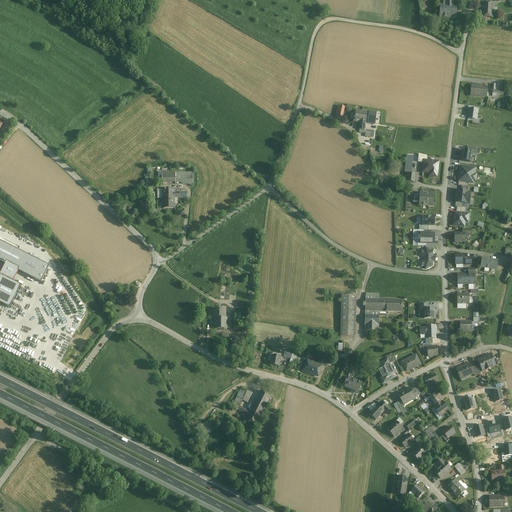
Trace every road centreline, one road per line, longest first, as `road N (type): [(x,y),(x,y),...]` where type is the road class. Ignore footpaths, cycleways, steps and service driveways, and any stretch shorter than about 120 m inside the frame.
road 1 (motorway): [(267,511),(0,376)]
road 2 (motorway): [(0,395),(228,511)]
road 3 (residential): [(299,104),(325,19),(422,32),(462,54)]
road 4 (residential): [(350,413),(301,382),(243,369),(140,319)]
road 5 (residential): [(0,112),(156,260)]
road 6 (residential): [(269,185),(358,258),(444,273)]
road 7 (residential): [(34,436),(195,511)]
road 8 (unclassified): [(299,104),(351,128),(385,174),(445,188)]
road 9 (residential): [(140,319),(111,329),(34,436)]
road 10 (residential): [(446,360),(477,471),(479,511)]
road 11 (residential): [(455,511),(350,413)]
road 12 (residential): [(156,260),(269,185)]
road 13 (residential): [(462,54),(445,188)]
